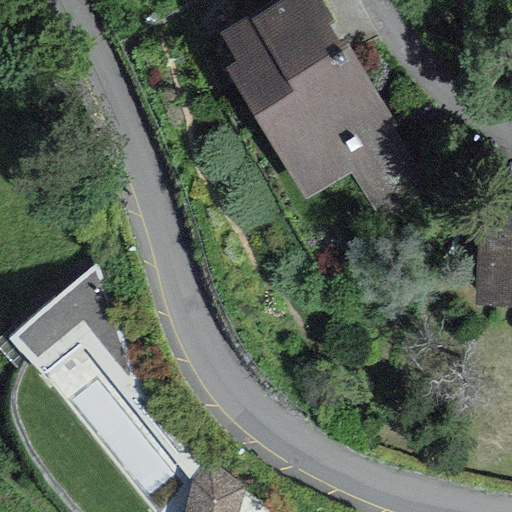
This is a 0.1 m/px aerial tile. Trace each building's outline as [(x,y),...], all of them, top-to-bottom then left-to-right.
[(350,169),(380,220),(432,190),(393,124),(396,122),(324,0),(267,0),(216,30),(232,58),(224,63),(302,197),(350,169)] [(511,209),(476,208),(471,300),(511,302),(511,209)] [(132,379),(93,249),(7,322),(8,323),(0,329),(0,349),(14,366),(24,358),(28,362),(80,318),(132,379)] [(103,426),(140,434),(147,401),(109,394),(103,426)] [(209,456),(192,477),(182,511),(235,511),(243,485),(209,456)]
